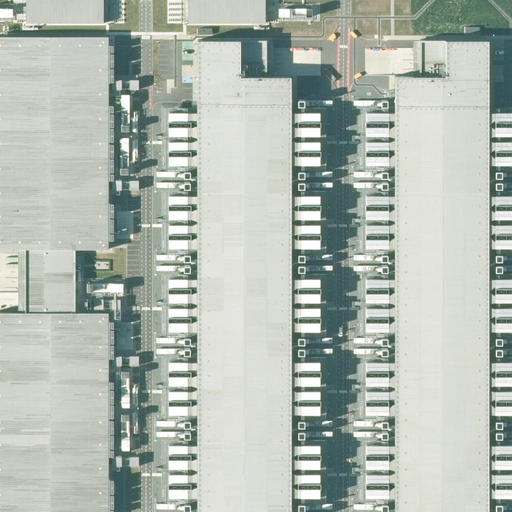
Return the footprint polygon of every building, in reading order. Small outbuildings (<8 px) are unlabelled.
[(103,0),(26,0),(26,23),(103,23),(103,0)] [(265,0),(188,0),(188,23),(265,23),(265,0)] [(276,15),(277,19),(308,18),(308,5),(270,6),(270,15),(276,15)] [(0,249),(25,249),(25,313),(0,312),(0,511),(108,511),(108,313),(73,312),(73,249),(108,249),(108,37),(0,36),(0,249)] [(267,38),(198,38),(197,511),(292,511),(293,75),(267,75),(267,38)] [(420,76),(393,76),(393,511),(489,511),(489,40),(420,40),(420,76)]
